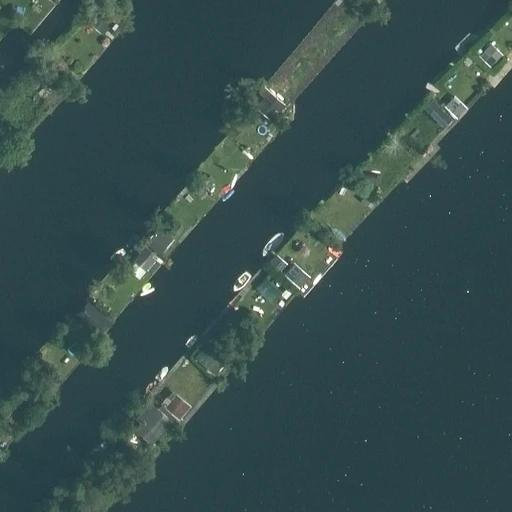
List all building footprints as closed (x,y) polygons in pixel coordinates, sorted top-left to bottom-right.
[(98,13),(91,22),(102,30),(109,21),(98,13)] [(491,43),(479,55),(491,67),(503,54),(491,43)] [(48,72),(41,78),(52,89),(59,82),(48,72)] [(262,98),(254,108),(260,112),(263,108),(274,117),(284,105),(268,91),(264,88),(259,95),(262,98)] [(455,97),(445,107),(457,118),(466,108),(455,97)] [(442,111),(434,119),(444,129),(453,120),(442,111)] [(360,172),(359,184),(377,186),(377,174),(360,172)] [(205,176),(200,182),(208,190),(214,184),(205,176)] [(198,184),(192,190),(201,198),(206,192),(198,184)] [(159,227),(145,243),(159,256),(173,239),(159,227)] [(138,242),(134,247),(139,251),(143,246),(138,242)] [(139,251),(136,255),(149,267),(158,256),(144,245),(143,246),(139,251)] [(276,254),(269,262),(279,271),(286,263),(276,254)] [(293,261),(283,273),(299,287),(309,275),(293,261)] [(98,312),(86,325),(99,337),(111,324),(98,312)] [(206,342),(194,356),(214,375),(227,360),(206,342)] [(175,394),(164,407),(178,419),(190,406),(175,394)] [(3,396),(0,398),(0,415),(1,416),(12,403),(3,396)] [(149,402),(128,426),(149,445),(171,421),(149,402)]
